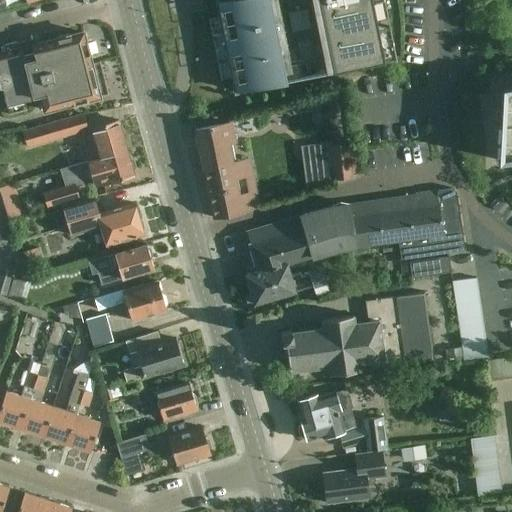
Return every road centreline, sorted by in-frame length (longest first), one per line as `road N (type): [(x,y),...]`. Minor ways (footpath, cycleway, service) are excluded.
road 1 (residential): [(265,471),(162,504),(107,503),(0,466)]
road 2 (residential): [(194,237),(452,171)]
road 3 (tertiary): [(194,237),(131,0)]
road 4 (tertiary): [(265,471),(194,237)]
road 5 (residential): [(452,171),(433,84),(434,0)]
